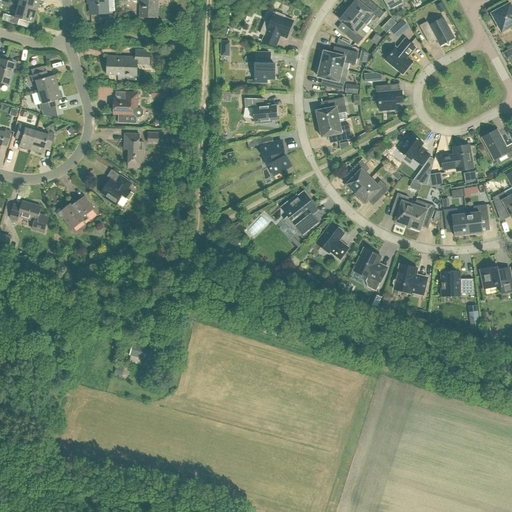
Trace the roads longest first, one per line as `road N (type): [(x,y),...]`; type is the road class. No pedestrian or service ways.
road 1 (residential): [(511,238),(428,249),(389,237),(334,196),(315,171),(298,108),(301,60),(331,0)]
road 2 (track): [(175,292),(194,308),(511,410)]
road 3 (track): [(210,0),(196,237),(175,292)]
road 4 (residential): [(483,39),(424,75),(421,113),(434,127),(456,131),(511,106)]
road 5 (residential): [(0,174),(57,173),(83,142),(88,116),(68,43)]
road 6 (track): [(175,292),(125,306),(0,266)]
